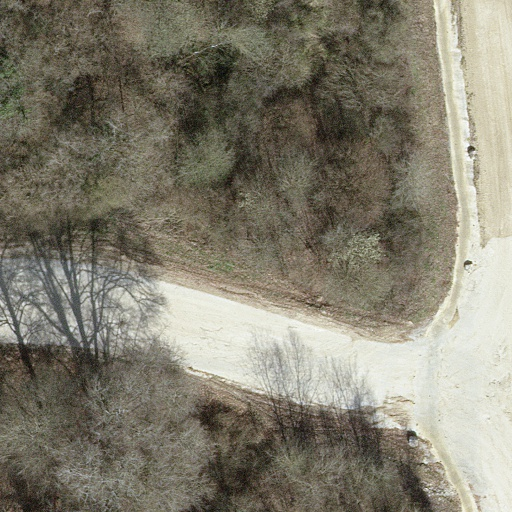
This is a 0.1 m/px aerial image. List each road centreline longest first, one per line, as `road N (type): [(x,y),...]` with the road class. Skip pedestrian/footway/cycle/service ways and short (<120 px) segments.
road 1 (track): [(0,304),(73,301),(268,343),(435,396),(511,410)]
road 2 (track): [(511,195),(491,0)]
